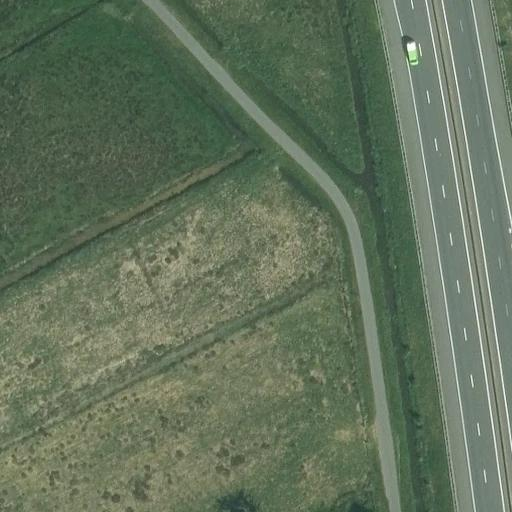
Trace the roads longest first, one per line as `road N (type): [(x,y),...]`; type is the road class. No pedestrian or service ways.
road 1 (unclassified): [(394,511),(358,243),(341,204),(151,0)]
road 2 (motorway): [(410,0),(487,511)]
road 3 (motorway): [(511,360),(452,0)]
